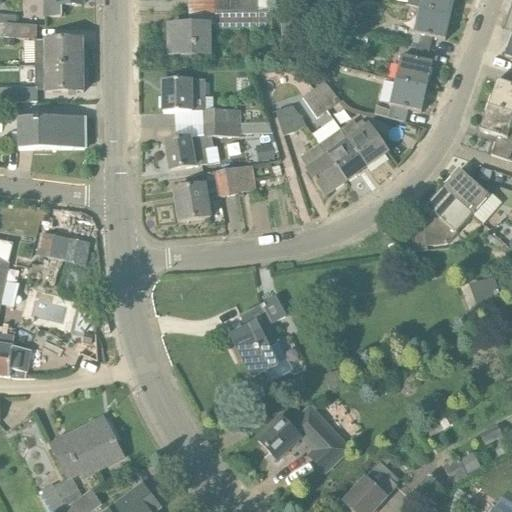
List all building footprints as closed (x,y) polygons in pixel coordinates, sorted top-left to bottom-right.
[(44,0),(44,18),(62,18),(62,8),(82,7),(81,0),(44,0)] [(213,0),(214,13),(256,13),(256,0),(213,0)] [(408,0),(407,7),(410,7),(450,17),(453,0),(408,0)] [(412,46),(429,52),(432,39),(444,42),(450,17),(410,7),(409,11),(419,13),(414,35),(412,46)] [(256,13),(214,13),(214,31),(273,31),(272,13),(256,13)] [(0,24),(16,26),(16,17),(0,15),(0,24)] [(299,23),(281,23),(281,48),(299,48),(299,23)] [(35,68),(46,68),(45,43),(37,42),(37,27),(0,25),(0,27),(0,34),(5,35),(4,39),(34,42),(35,68)] [(212,57),(212,27),(170,27),(171,58),(212,57)] [(48,69),(84,68),(83,42),(48,42),(48,69)] [(395,82),(426,89),(431,64),(427,63),(429,52),(412,46),(409,59),(401,57),(395,82)] [(37,91),(46,91),(46,68),(35,68),(36,90),(0,90),(0,104),(37,103),(37,91)] [(84,68),(48,69),(49,94),(84,94),(84,68)] [(327,113),(341,104),(325,84),(323,85),(319,79),(308,87),(312,93),(313,92),(327,113)] [(193,84),(193,82),(163,83),(163,115),(202,114),(202,83),(193,84)] [(426,89),(395,82),(390,108),(391,108),(388,120),(405,124),(408,111),(420,114),(426,89)] [(490,108),(511,115),(511,86),(499,83),(490,108)] [(317,120),(327,113),(313,92),(312,93),(302,99),(317,120)] [(511,128),(511,115),(490,108),(481,133),(499,139),(492,158),(509,164),(511,156),(511,143),(507,142),(511,128)] [(283,138),(296,134),(288,110),(275,114),(283,138)] [(241,125),(241,112),(204,112),(204,126),(241,125)] [(19,152),(81,150),(80,136),(85,136),(84,123),(73,123),(72,120),(19,121),(19,152)] [(341,132),(367,169),(388,154),(368,126),(366,128),(363,122),(356,127),(353,123),(341,132)] [(166,145),(171,173),(197,168),(208,166),(206,151),(215,150),(213,139),(241,139),(241,125),(204,126),(205,139),(190,141),(166,145)] [(346,183),(367,169),(341,132),(320,147),(346,183)] [(325,198),(346,183),(320,147),(300,160),(307,170),(306,171),(325,198)] [(203,188),(174,193),(179,225),(210,220),(206,200),(220,198),(220,200),(238,197),(238,195),(251,193),(247,169),(201,176),(203,188)] [(443,191),(474,217),(490,198),(460,172),(443,191)] [(474,217),(443,191),(427,209),(435,217),(425,228),(425,227),(411,229),(414,255),(429,253),(428,249),(449,246),(474,217)] [(38,258),(84,267),(88,245),(43,235),(38,258)] [(0,377),(10,379),(25,380),(26,378),(30,352),(12,350),(14,339),(0,336),(0,297),(8,264),(0,262),(0,377)] [(480,319),(504,308),(494,280),(468,286),(480,319)] [(254,379),(279,366),(261,331),(285,319),(275,302),(242,319),(248,330),(233,338),(254,379)] [(336,394),(345,391),(341,379),(327,384),(331,394),(336,394)] [(276,453),(282,459),(291,450),(292,452),(300,445),(298,443),(306,436),(319,449),(309,459),(325,475),(349,452),(310,411),(291,429),(282,420),(258,443),(272,457),(276,453)] [(423,425),(431,439),(450,427),(445,419),(434,426),(431,420),(423,425)] [(101,423),(51,448),(69,483),(81,477),(82,480),(125,459),(116,442),(111,444),(101,423)] [(485,448),(504,439),(498,427),(480,436),(485,448)] [(390,455),(380,466),(385,470),(394,459),(390,455)] [(453,486),(468,478),(459,463),(444,471),(453,486)] [(380,466),(367,480),(345,505),(352,511),(376,511),(388,499),(398,489),(396,487),(399,483),(385,470),(380,466)] [(437,501),(445,493),(441,489),(446,484),(435,470),(410,497),(424,510),(434,498),(437,501)] [(38,493),(47,511),(63,511),(64,511),(52,488),(51,486),(38,493)] [(142,487),(110,511),(141,511),(140,510),(152,500),(142,487)] [(64,511),(63,511),(95,511),(103,506),(91,491),(82,498),(64,511)]
